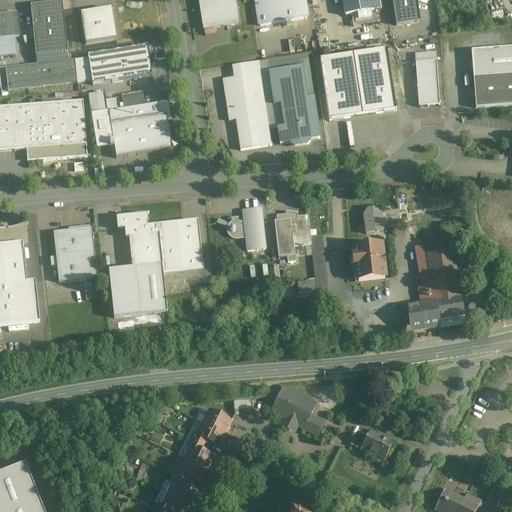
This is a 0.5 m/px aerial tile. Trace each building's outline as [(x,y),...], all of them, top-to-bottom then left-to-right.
[(203,0),(198,1),(203,32),(240,26),(236,0),(203,0)] [(255,0),(260,28),(306,20),(303,0),(255,0)] [(379,0),(341,0),(344,18),(381,12),(379,0)] [(420,23),(416,0),(391,0),(396,27),(420,23)] [(62,3),(30,7),(37,66),(5,69),(8,92),(77,85),(75,62),(68,63),(62,3)] [(111,10),(81,15),(86,45),(116,41),(111,10)] [(17,14),(0,15),(0,57),(15,56),(13,39),(19,38),(17,14)] [(289,42),(291,53),(302,52),(300,40),(289,42)] [(147,48),(88,57),(92,87),(95,87),(152,77),(147,48)] [(511,49),(472,53),(474,80),(511,76),(511,49)] [(397,112),(387,51),(320,61),(330,122),(397,112)] [(320,140),(308,61),(259,68),(259,64),(233,69),(234,80),(223,81),(229,122),(236,122),(240,152),(272,147),(270,131),(278,130),(280,146),(291,144),(309,141),(320,140)] [(440,107),(436,63),(416,64),(419,108),(440,107)] [(511,76),(474,80),(476,110),(511,106),(511,76)] [(0,108),(0,152),(27,151),(28,163),(87,159),(83,103),(0,108)] [(161,104),(108,113),(116,160),(172,151),(167,116),(163,117),(161,104)] [(383,233),(382,227),(380,213),(375,209),(367,211),(362,217),(367,235),(383,233)] [(261,211),(243,213),(244,225),(246,240),(247,253),(265,251),(261,211)] [(382,214),(380,213),(382,227),(399,225),(398,212),(382,214)] [(287,216),(276,218),(277,223),(274,223),(278,260),(287,259),(288,264),(295,264),(295,258),(294,249),(311,247),(310,238),(308,217),(298,218),(297,215),(288,213),(287,216)] [(148,216),(116,219),(118,232),(125,231),(125,240),(129,239),(132,270),(162,267),(163,276),(165,275),(203,271),(202,262),(198,222),(148,228),(147,223),(148,223),(147,216),(148,216)] [(240,223),(235,223),(230,225),(227,229),(227,235),(230,239),(232,240),(237,241),(246,240),(244,225),(240,223)] [(20,227),(11,229),(4,230),(0,230),(0,246),(22,244),(22,245),(28,245),(26,225),(20,227)] [(92,230),(54,234),(57,259),(50,260),(50,269),(58,268),(59,284),(97,280),(92,230)] [(322,237),(310,238),(311,247),(317,296),(329,295),(322,237)] [(0,246),(0,287),(27,285),(27,284),(22,245),(22,244),(0,246)] [(381,246),(354,250),(355,258),(352,258),(353,268),(356,267),(358,283),(385,279),(383,267),(384,267),(384,266),(383,266),(382,262),(383,262),(383,261),(381,246)] [(436,305),(438,322),(451,320),(464,318),(461,301),(460,301),(452,250),(427,255),(430,272),(423,272),(426,290),(432,289),(433,293),(426,294),(428,306),(436,305)] [(203,271),(165,275),(166,289),(212,284),(210,261),(202,262),(203,271)] [(163,276),(162,267),(132,270),(109,272),(114,320),(168,314),(163,276)] [(27,285),(0,287),(0,328),(40,324),(35,283),(27,284),(27,285)] [(283,390),(271,414),(284,421),(282,427),(289,430),(292,425),(296,427),(318,438),(323,427),(309,421),(316,406),(283,390)] [(370,398),(364,409),(379,416),(384,406),(370,398)] [(251,401),(233,402),(234,413),(252,411),(251,401)] [(203,425),(225,436),(231,423),(210,412),(203,425)] [(197,438),(210,444),(219,448),(225,436),(203,425),(198,437),(197,438)] [(393,445),(370,433),(367,439),(357,434),(351,446),(368,454),(368,453),(385,461),(393,445)] [(191,441),(207,449),(210,444),(197,438),(198,437),(194,435),(191,441)] [(192,449),(204,455),(207,449),(191,441),(188,448),(191,449),(192,449)] [(185,461),(207,472),(213,459),(204,455),(192,449),(191,449),(185,461)] [(185,461),(180,472),(179,473),(194,480),(201,484),(207,472),(185,461)] [(0,474),(0,511),(43,511),(25,465),(0,474)] [(173,477),(189,485),(191,486),(194,480),(179,473),(180,472),(178,471),(175,473),(173,477)] [(174,484),(186,491),(189,485),(173,477),(170,484),(173,485),(174,484)] [(168,497),(189,507),(195,495),(186,491),(174,484),(173,485),(168,497)] [(465,501),(445,492),(435,511),(436,511),(476,511),(478,508),(465,501)] [(511,498),(499,492),(489,511),(507,511),(511,502),(511,498)] [(465,501),(478,508),(481,503),(467,496),(465,501)] [(162,509),(167,511),(186,511),(189,507),(168,497),(162,508),(162,509)]
